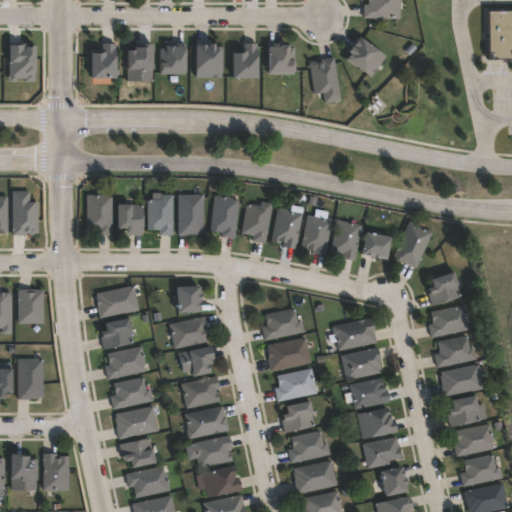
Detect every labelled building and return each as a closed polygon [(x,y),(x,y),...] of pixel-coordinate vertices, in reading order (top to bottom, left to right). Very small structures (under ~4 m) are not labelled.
[(400,0),(400,19),(364,18),(364,5),(369,5),(369,0),(400,0)] [(511,57),(486,57),(487,9),(487,8),(511,8),(511,57)] [(384,55),(369,75),(346,59),(350,53),(349,51),(359,37),(361,38),(384,55)] [(256,43),(256,52),(257,52),(257,78),(233,78),(233,52),(243,52),(243,43),(256,43)] [(115,78),(90,78),(90,54),(104,54),(104,44),(116,44),(115,54),(115,78)] [(152,81),(127,81),(127,50),(134,50),(134,47),(143,47),(143,44),(153,44),(152,81)] [(216,45),(216,47),(221,47),(221,78),(196,78),(196,47),(196,44),(216,45)] [(288,44),(288,48),(292,48),(292,74),(269,74),(269,48),(269,44),(288,44)] [(175,46),(175,47),(186,47),(186,72),(165,72),(160,72),(160,49),(166,49),(166,47),(166,46),(175,46)] [(333,60),(338,89),(340,100),(323,103),(322,92),(313,93),(309,64),(308,62),(317,60),(318,63),(323,62),(322,59),(333,57),(333,60)] [(161,193),(161,195),(173,195),(173,236),(159,236),(159,230),(148,230),(147,199),(155,199),(155,193),(161,193)] [(105,194),(105,198),(111,198),(112,236),(99,236),(99,231),(87,231),(86,195),(105,194)] [(191,236),(178,236),(177,195),(203,195),(203,234),(199,234),(199,235),(191,235),(191,236)] [(239,201),(234,239),(221,238),(222,233),(209,231),(214,195),(233,198),(233,200),(239,201)] [(8,200),(7,233),(0,233),(0,197),(8,197),(8,200)] [(273,203),(265,244),(252,241),(253,236),(241,234),(246,203),(261,206),(262,201),(273,203)] [(142,204),(143,235),(132,235),(132,234),(125,234),(125,229),(117,229),(117,204),(142,204)] [(303,214),(295,250),(282,248),(283,242),(281,242),(280,244),(271,242),(278,209),(303,214)] [(332,220),(324,256),(311,253),(312,251),(300,248),(307,215),(332,220)] [(362,226),(355,261),(342,259),(343,254),(341,254),(340,256),(330,254),(337,220),(362,226)] [(433,233),(416,268),(401,261),(401,262),(393,258),(410,221),(419,225),(419,227),(433,233)] [(392,238),(387,260),(380,258),(380,260),(373,259),(374,258),(362,255),(367,232),(392,238)] [(461,298),(432,307),(428,294),(430,293),(429,289),(434,287),(432,280),(455,273),(459,287),(457,287),(461,298)] [(139,311),(100,319),(96,298),(97,298),(97,294),(134,286),(139,311)] [(200,287),(201,313),(177,314),(177,306),(178,305),(178,299),(177,299),(177,287),(200,287)] [(468,331),(432,338),(429,325),(434,324),(431,312),(466,305),(470,324),(467,324),(468,331)] [(294,308),(297,322),(302,321),(305,332),(265,342),(262,327),(267,326),(264,315),(294,308)] [(205,328),(206,328),(208,334),(205,335),(207,341),(175,348),(170,324),(205,316),(207,327),(205,328)] [(132,343),(103,350),(100,332),(106,331),(105,324),(128,318),(132,335),(130,335),(132,343)] [(372,318),(377,344),(339,352),(337,342),(330,343),(329,336),(333,335),(332,329),(333,326),(372,318)] [(466,335),(470,350),(474,349),(477,359),(437,369),(434,355),(440,354),(437,342),(466,335)] [(311,363),(271,372),(266,350),(269,349),(268,346),(305,338),(311,363)] [(208,366),(210,374),(193,378),(192,372),(183,374),(178,354),(211,346),(214,359),(211,360),(212,365),(208,366)] [(144,372),(108,380),(105,367),(109,365),(107,354),(142,347),(146,365),(143,366),(144,372)] [(381,374),(346,381),(341,356),(379,347),(381,359),(380,359),(382,369),(380,369),(381,374)] [(39,400),(18,400),(17,360),(42,360),(43,397),(39,397),(39,400)] [(484,390),(476,391),(476,390),(452,395),(452,397),(444,398),(441,384),(442,384),(441,377),(443,376),(442,372),(478,364),(484,390)] [(314,395),(278,403),(274,389),(279,388),(277,376),(312,368),(316,387),(313,388),(314,395)] [(0,370),(11,370),(12,394),(4,394),(4,400),(0,400),(0,370)] [(215,390),(216,393),(218,393),(220,402),(186,409),(180,384),(217,376),(220,389),(215,390)] [(382,377),(384,387),(385,386),(386,390),(389,403),(355,411),(353,403),(346,404),(344,395),(351,394),(349,385),(382,377)] [(143,378),(146,391),(150,390),(153,402),(113,410),(110,397),(116,396),(113,384),(143,378)] [(476,396),(478,406),(484,405),(488,419),(451,428),(447,415),(450,415),(449,410),(454,409),(452,401),(476,396)] [(315,427),(285,434),(281,416),(288,414),(286,407),(310,402),(315,427)] [(159,432),(118,441),(115,427),(116,426),(115,419),(116,419),(115,414),(153,406),(159,432)] [(228,432),(187,440),(185,430),(187,430),(184,415),(223,406),(228,432)] [(388,408),(389,415),(391,415),(392,420),(394,419),(397,433),(363,441),(357,415),(388,408)] [(494,450),(457,459),(453,445),(459,443),(456,432),(490,423),(495,443),(492,443),(494,450)] [(320,431),(323,445),(328,444),(331,455),(291,465),(288,450),(293,449),(291,438),(320,431)] [(227,450),(228,453),(230,452),(232,462),(199,469),(193,444),(229,436),(232,449),(227,450)] [(390,465),(367,470),(362,445),(397,437),(401,458),(389,461),(390,465)] [(149,439),(154,464),(132,469),(131,462),(124,464),(123,457),(121,457),(119,445),(149,439)] [(25,455),(25,457),(27,457),(27,460),(35,460),(35,491),(11,491),(11,455),(25,455)] [(56,455),(56,457),(68,457),(68,491),(42,491),(42,455),(56,455)] [(493,455),(496,469),(501,468),(503,479),(464,487),(461,474),(466,473),(464,461),(493,455)] [(337,486),(297,494),(294,481),(295,481),(293,474),(294,474),(293,469),(332,460),(337,486)] [(162,467),(164,473),(166,473),(170,491),(136,499),(133,488),(128,489),(125,475),(162,467)] [(232,467),(234,479),(239,478),(241,493),(207,499),(205,490),(198,491),(196,476),(202,475),(201,473),(232,467)] [(408,493),(386,498),(382,479),(383,478),(381,472),(403,467),(408,493)] [(508,509),(491,511),(469,511),(464,492),(503,483),(508,509)] [(340,511),(301,511),(305,511),(302,499),(338,492),(341,509),(340,510),(340,511)] [(174,511),(133,511),(132,505),(171,496),(174,511)] [(244,511),(204,511),(202,504),(241,496),(244,511)] [(409,511),(376,511),(375,504),(410,497),(413,510),(409,511)]
